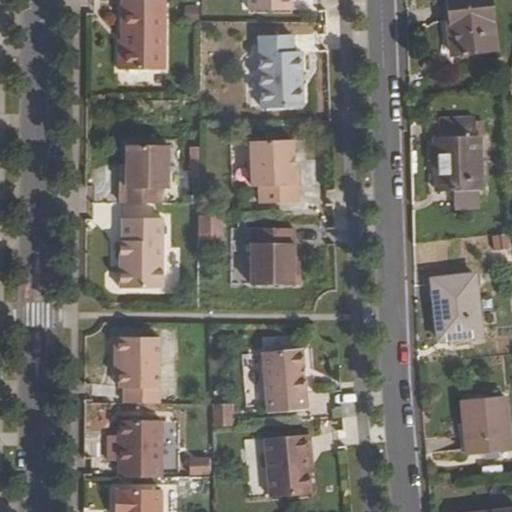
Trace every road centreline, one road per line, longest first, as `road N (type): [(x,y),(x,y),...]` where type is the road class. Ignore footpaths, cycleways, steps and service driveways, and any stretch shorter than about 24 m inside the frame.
road 1 (residential): [(406,511),(381,0)]
road 2 (residential): [(35,511),(39,0)]
